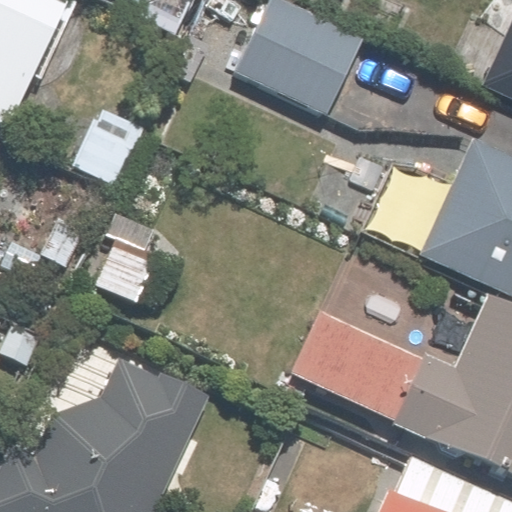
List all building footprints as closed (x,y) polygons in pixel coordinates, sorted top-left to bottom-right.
[(0,0),(0,131),(11,136),(66,18),(26,0),(0,0)] [(511,0),(493,0),(482,24),(501,33),(474,91),(511,108),(511,0)] [(263,4),(228,78),(331,126),(365,52),(263,4)] [(87,115),(62,169),(115,193),(140,140),(87,115)] [(388,170),(360,230),(511,301),(511,166),(467,145),(443,196),(388,170)] [(107,248),(85,294),(130,316),(152,270),(107,248)] [(447,372),(319,310),(285,382),(511,492),(511,314),(482,300),(447,372)] [(160,387),(120,369),(62,412),(38,467),(6,452),(0,464),(0,511),(192,511),(191,500),(174,492),(195,445),(160,387)] [(373,511),(414,511),(381,496),(373,511)]
